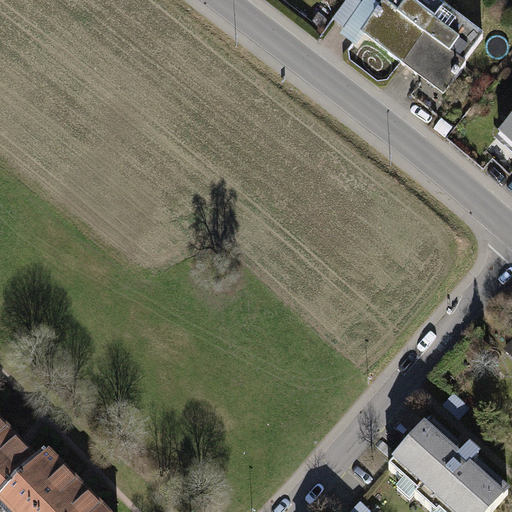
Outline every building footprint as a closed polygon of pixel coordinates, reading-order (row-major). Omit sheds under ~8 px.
[(486,35),(436,0),(385,0),(377,12),(359,0),(344,0),(332,18),(442,96),(486,35)] [(511,113),(493,134),(511,150),(511,113)] [(511,341),(502,353),(511,361),(511,341)] [(427,421),(387,466),(438,511),(489,511),(506,493),(427,421)] [(0,496),(36,461),(0,423),(0,496)] [(108,511),(49,450),(36,461),(0,496),(0,506),(5,511),(108,511)]
